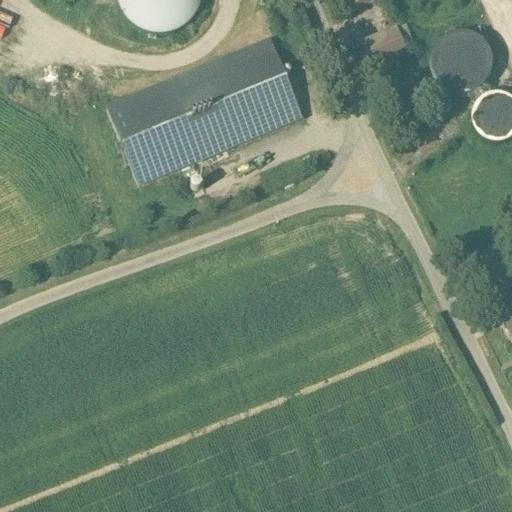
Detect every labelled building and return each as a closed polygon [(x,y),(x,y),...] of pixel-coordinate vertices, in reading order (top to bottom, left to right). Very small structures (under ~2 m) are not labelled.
[(120,0),(121,19),(143,35),(155,39),(181,38),(199,14),(202,5),(201,0),(120,0)] [(371,5),(369,0),(327,0),(336,20),(371,5)] [(402,25),(363,42),(377,76),(417,58),(402,25)] [(268,46),(105,113),(137,190),(300,123),(268,46)] [(504,152),(511,139),(511,106),(490,92),(467,127),(504,152)] [(458,139),(459,134),(457,128),(454,124),(450,121),(444,120),(439,121),(435,124),(432,129),(431,134),(432,139),(435,144),(439,147),(445,148),(450,147),(455,143),(458,139)] [(511,286),(493,295),(503,314),(511,309),(511,286)] [(511,309),(503,314),(496,317),(511,349),(511,309)]
